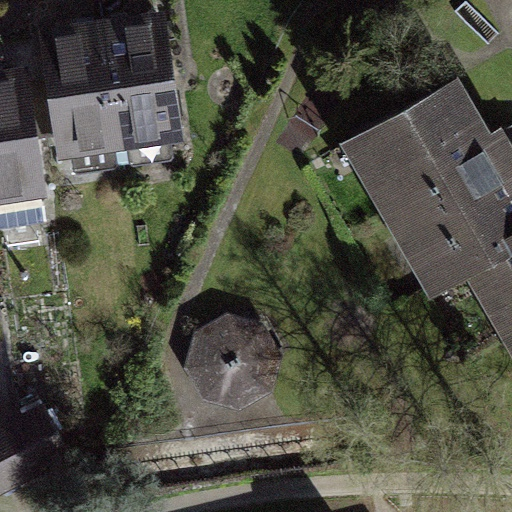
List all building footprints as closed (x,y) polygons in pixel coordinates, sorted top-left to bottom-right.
[(159,8),(57,26),(78,142),(180,124),(159,8)] [(511,159),(458,66),(353,126),(436,269),(469,250),(511,323),(511,159)] [(0,178),(34,173),(17,71),(0,73),(0,178)] [(207,389),(242,399),(271,382),(281,349),(263,324),(229,314),(201,333),(191,360),(207,389)] [(44,399),(0,422),(0,483),(70,446),(44,399)]
